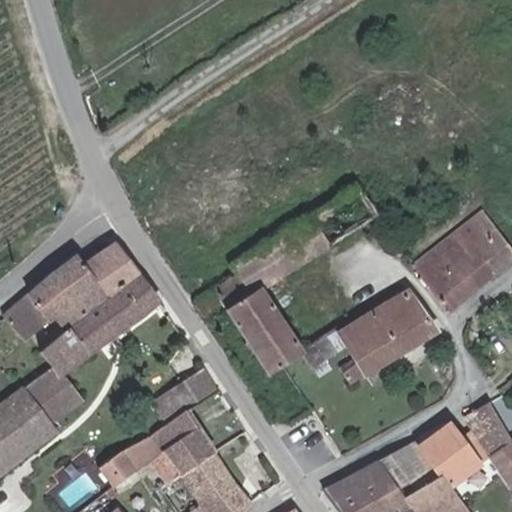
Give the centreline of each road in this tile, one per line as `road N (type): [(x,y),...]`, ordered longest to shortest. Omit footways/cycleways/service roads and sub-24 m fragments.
road 1 (tertiary): [(326,511),(121,208)]
road 2 (tertiary): [(121,208),(39,0)]
road 3 (unclassified): [(121,208),(0,295)]
